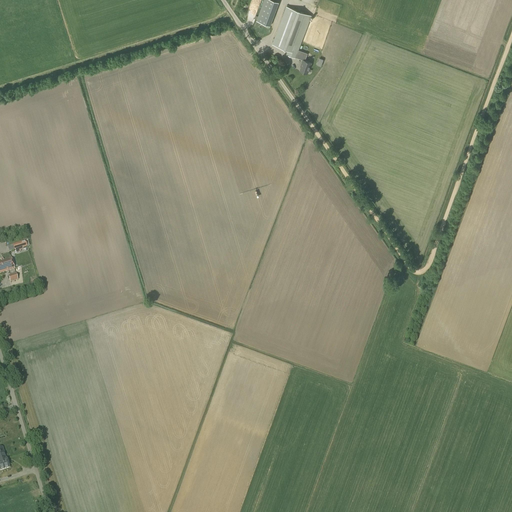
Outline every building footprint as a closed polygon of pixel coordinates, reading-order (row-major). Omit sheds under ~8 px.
[(270,26),(279,3),(272,0),(264,0),(257,21),(270,26)] [(308,56),(308,55),(308,54),(307,54),(299,50),(311,16),(287,7),(273,45),(289,50),(287,55),(295,58),(296,58),(303,61),(302,64),(303,64),(300,71),(308,74),(312,63),(305,61),(306,58),(307,58),(307,57),(307,56),(308,56)] [(20,250),(23,250),(22,248),(30,246),(28,240),(7,246),(9,252),(15,250),(16,253),(20,252),(20,250)] [(0,273),(6,272),(14,269),(11,258),(0,260),(0,273)] [(10,283),(18,280),(16,273),(8,275),(10,283)] [(0,470),(9,467),(7,459),(6,459),(2,447),(0,448),(0,470)]
